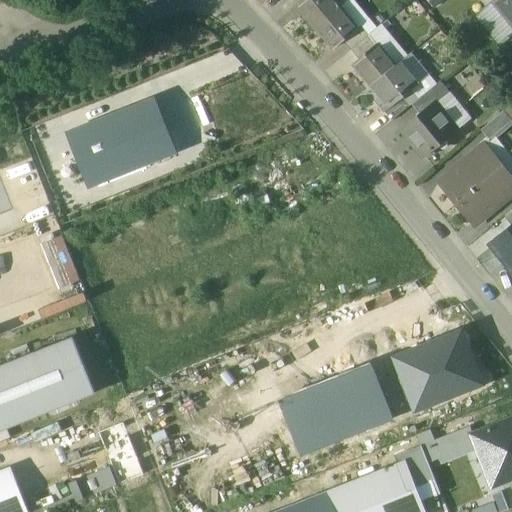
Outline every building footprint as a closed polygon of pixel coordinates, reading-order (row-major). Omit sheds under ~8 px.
[(339,7),(333,0),(301,0),(297,4),(316,27),(339,7)] [(511,0),(492,0),(492,1),(511,24),(511,0)] [(511,37),(511,24),(492,1),(476,14),(502,45),(511,37)] [(356,27),(339,7),(316,27),(333,47),(342,40),(356,27)] [(356,27),(342,40),(350,50),(369,35),(360,24),(356,27)] [(406,56),(380,25),(369,35),(376,43),(394,66),(400,61),(406,56)] [(369,35),(350,50),(357,58),(376,43),(369,35)] [(394,66),(376,43),(357,58),(352,62),(371,85),(394,66)] [(427,75),(409,54),(406,56),(400,61),(418,83),(427,75)] [(418,83),(400,61),(394,66),(412,88),(418,83)] [(412,88),(394,66),(371,85),(380,97),(389,107),(412,88)] [(435,85),(427,75),(418,83),(412,88),(420,97),(435,85)] [(449,92),(440,81),(435,85),(420,97),(412,104),(420,114),(434,103),(435,104),(449,92)] [(470,119),(449,92),(435,104),(456,131),(470,119)] [(389,107),(380,97),(376,101),(384,111),(389,107)] [(67,132),(88,188),(177,154),(155,98),(67,132)] [(435,104),(434,103),(420,114),(402,129),(424,156),(456,131),(435,104)] [(511,121),(503,111),(481,130),(489,140),(490,141),(495,137),(511,121)] [(511,157),(511,156),(495,137),(490,141),(489,140),(483,145),(501,167),(511,157)] [(483,145),(439,181),(457,203),(501,167),(483,145)] [(511,157),(501,167),(511,180),(511,157)] [(511,180),(501,167),(457,203),(475,224),(511,194),(511,180)] [(511,227),(491,244),(505,262),(511,256),(511,227)] [(394,358),(417,412),(486,382),(462,328),(394,358)] [(76,337),(0,366),(0,431),(98,393),(76,337)] [(277,401),(301,457),(394,417),(371,362),(277,401)] [(478,448),(494,487),(511,479),(511,419),(473,436),(478,448)] [(434,442),(441,459),(442,463),(478,448),(473,436),(469,427),(434,442)] [(441,459),(434,442),(430,431),(417,436),(421,445),(400,453),(404,462),(414,487),(433,479),(427,464),(441,459)] [(404,462),(329,492),(337,511),(424,511),(414,487),(404,462)] [(111,465),(87,474),(93,492),(117,483),(111,465)] [(29,511),(13,467),(0,471),(0,511),(29,511)] [(337,511),(329,492),(277,511),(337,511)]
